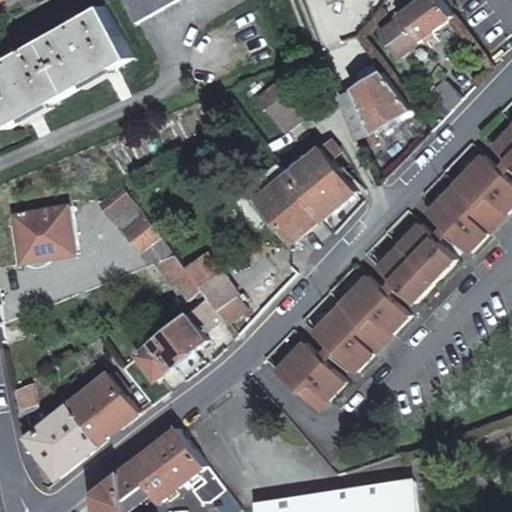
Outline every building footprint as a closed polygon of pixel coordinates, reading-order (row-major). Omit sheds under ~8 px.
[(126,0),(140,24),(181,0),(126,0)] [(457,17),(444,0),(425,0),(383,32),(402,56),(457,17)] [(105,6),(0,64),(0,107),(11,128),(135,58),(105,6)] [(287,132),(314,111),(323,103),(296,70),(260,98),(287,132)] [(416,107),(387,71),(357,88),(375,132),(375,134),(416,107)] [(455,109),(466,98),(449,80),(437,90),(455,109)] [(375,132),(357,88),(341,94),(358,139),(368,135),(375,132)] [(379,141),(375,134),(375,132),(368,135),(372,145),(379,141)] [(511,135),(498,150),(511,163),(511,135)] [(288,173),(325,218),(326,219),(361,191),(334,154),(341,148),(333,137),(288,173)] [(511,217),(511,180),(489,158),(434,215),(475,255),(511,217)] [(288,173),(279,161),(245,188),(285,237),(289,242),(292,245),(295,246),(298,246),(300,246),(304,245),(299,239),(325,218),(288,173)] [(108,203),(140,247),(147,243),(165,234),(130,186),(108,203)] [(71,205),(16,214),(24,260),(78,251),(71,205)] [(425,224),(382,268),(418,304),(462,259),(425,224)] [(189,300),(205,287),(192,269),(165,234),(147,243),(186,296),(189,300)] [(205,287),(225,273),(211,255),(192,269),(205,287)] [(241,295),(225,273),(205,287),(214,298),(222,310),(241,295)] [(415,317),(380,283),(373,277),(360,290),(318,333),(359,373),(415,317)] [(253,310),(241,295),(222,310),(233,325),(253,310)] [(227,330),(233,325),(222,310),(214,298),(197,311),(213,333),(223,325),(227,330)] [(156,342),(175,367),(191,355),(212,339),(194,314),(156,342)] [(156,342),(142,353),(161,378),(175,367),(156,342)] [(350,382),(310,342),(281,371),(308,397),(322,411),(350,382)] [(191,355),(175,367),(182,377),(198,365),(191,355)] [(114,376),(74,407),(105,446),(144,414),(114,376)] [(16,386),(23,413),(42,408),(35,382),(16,386)] [(42,451),(63,479),(105,446),(74,407),(29,440),(33,452),(42,451)] [(158,446),(187,485),(212,466),(182,428),(158,446)] [(132,499),(142,491),(153,483),(167,500),(187,485),(158,446),(128,470),(132,499)] [(103,511),(133,511),(132,499),(128,470),(100,491),(103,511)] [(206,500),(214,501),(220,497),(230,490),(218,474),(198,488),(206,500)] [(421,511),(417,484),(264,506),(265,511),(421,511)]
